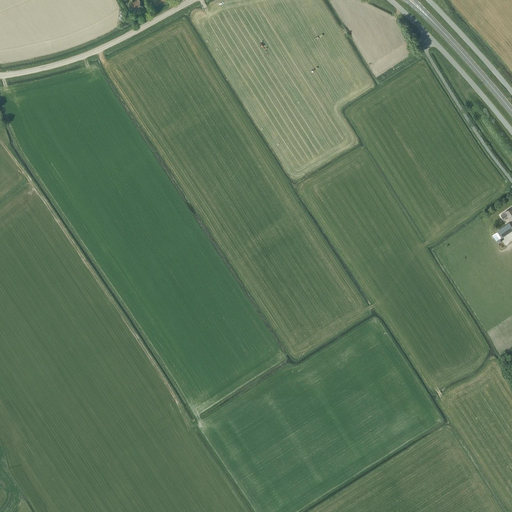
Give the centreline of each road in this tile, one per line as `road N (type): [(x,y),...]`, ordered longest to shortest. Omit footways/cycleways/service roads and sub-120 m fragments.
road 1 (tertiary): [(0,75),(70,60),(192,0)]
road 2 (unclassified): [(428,35),(511,131)]
road 3 (unclassified): [(428,0),(511,91)]
